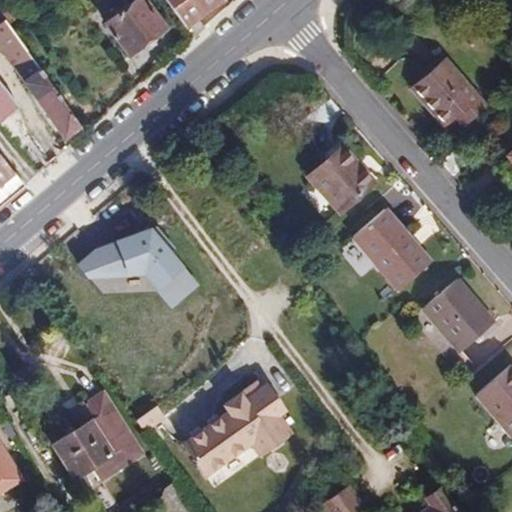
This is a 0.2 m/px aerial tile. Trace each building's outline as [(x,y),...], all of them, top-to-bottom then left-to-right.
[(0,0),(0,11),(7,22),(14,18),(0,0)] [(135,0),(104,23),(128,56),(166,27),(145,0),(135,0)] [(164,0),(184,28),(222,1),(221,0),(164,0)] [(81,128),(5,20),(0,23),(0,46),(65,140),(81,128)] [(479,27),(476,37),(491,41),(495,31),(479,27)] [(410,88),(443,126),(456,115),(464,124),(485,107),(443,61),(410,88)] [(0,122),(18,109),(0,86),(0,122)] [(18,109),(0,122),(0,125),(23,154),(33,145),(29,139),(18,109)] [(341,146),(308,175),(340,211),(373,182),(341,146)] [(439,160),(451,174),(466,161),(455,147),(439,160)] [(0,182),(12,172),(0,157),(0,182)] [(12,172),(0,182),(0,204),(23,185),(12,172)] [(351,236),(398,289),(430,261),(417,246),(414,248),(406,239),(409,237),(384,208),(351,236)] [(201,285),(148,225),(92,249),(79,263),(99,292),(142,272),(173,308),(201,285)] [(414,248),(417,246),(409,237),(406,239),(414,248)] [(421,308),(458,352),(494,322),(456,278),(421,308)] [(476,371),(494,352),(478,338),(461,356),(476,371)] [(511,366),(510,364),(474,395),(511,437),(511,436),(511,366)] [(227,411),(183,442),(206,475),(254,442),(262,454),(293,433),(282,417),(292,410),(269,377),(261,382),(257,377),(221,402),(227,411)] [(81,402),(71,409),(81,426),(51,445),(73,478),(92,465),(101,480),(142,453),(102,391),(82,404),(81,402)] [(0,493),(6,489),(23,478),(0,441),(0,493)] [(369,511),(348,484),(322,502),(325,505),(315,511),(369,511)] [(458,511),(440,486),(424,498),(430,504),(419,511),(458,511)]
